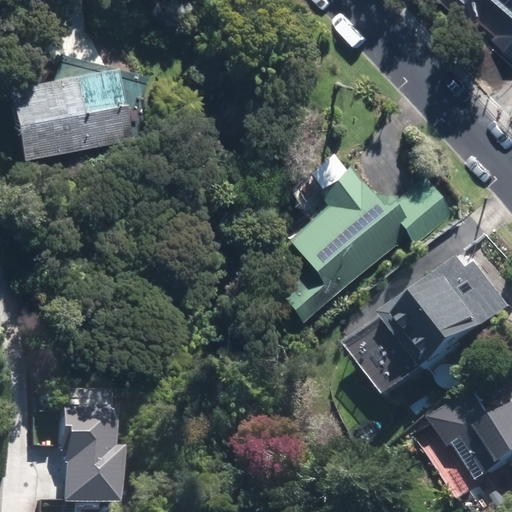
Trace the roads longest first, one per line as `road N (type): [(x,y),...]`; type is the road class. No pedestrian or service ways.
road 1 (residential): [(511,180),(346,0)]
road 2 (residential): [(0,280),(15,436),(12,511)]
